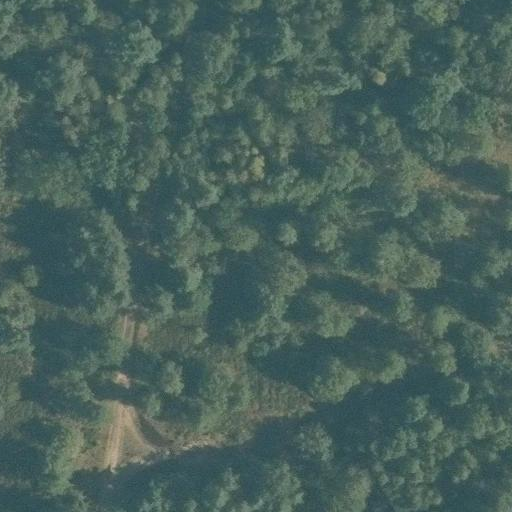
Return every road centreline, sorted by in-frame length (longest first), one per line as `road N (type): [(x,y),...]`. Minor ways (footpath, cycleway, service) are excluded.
road 1 (track): [(107,511),(154,201),(199,0)]
road 2 (track): [(114,459),(226,453),(511,342)]
